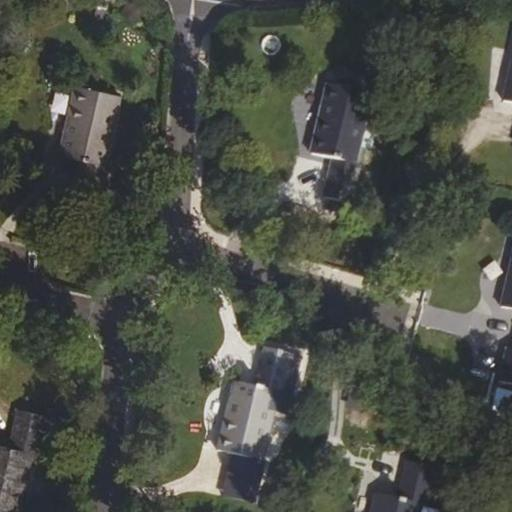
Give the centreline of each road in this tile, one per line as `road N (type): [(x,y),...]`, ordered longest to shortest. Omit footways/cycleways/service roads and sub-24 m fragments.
road 1 (residential): [(193,0),(173,248)]
road 2 (residential): [(173,248),(396,316)]
road 3 (residential): [(118,315),(104,511)]
road 4 (residential): [(118,315),(0,287)]
